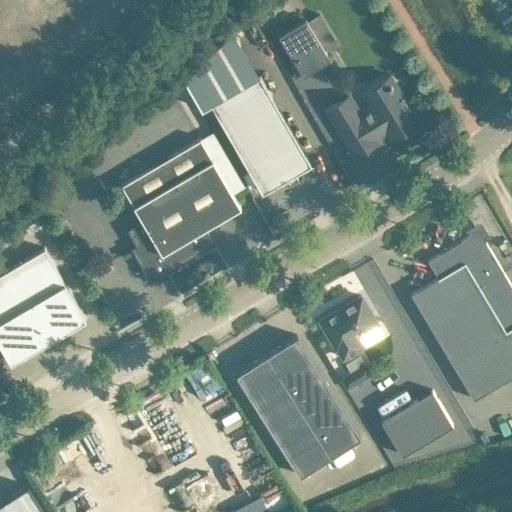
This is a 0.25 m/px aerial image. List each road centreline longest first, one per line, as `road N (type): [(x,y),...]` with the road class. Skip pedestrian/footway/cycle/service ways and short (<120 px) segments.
road 1 (unclassified): [(0,436),(429,198),(511,131)]
road 2 (unclassified): [(0,155),(167,0)]
